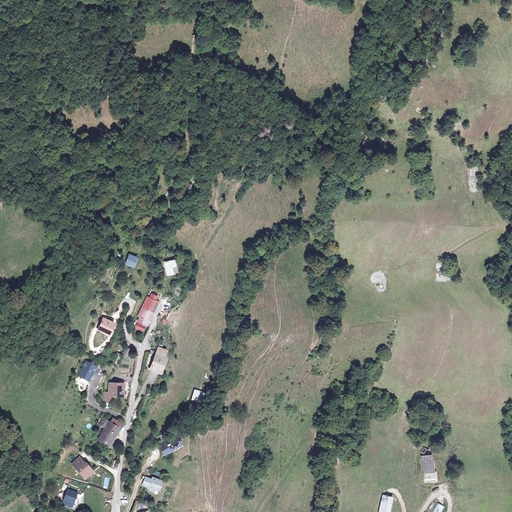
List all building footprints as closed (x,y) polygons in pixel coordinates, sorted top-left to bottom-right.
[(190,181),(187,187),(192,190),(195,184),(190,181)] [(134,253),(131,260),(137,264),(141,256),(134,253)] [(167,262),(170,275),(177,273),(175,267),(179,265),(178,259),(167,262)] [(144,305),(140,314),(142,315),(141,319),(149,322),(151,318),(152,318),(160,300),(157,298),(159,295),(153,292),(152,296),(149,294),(144,305)] [(106,333),(112,336),(118,323),(107,318),(102,329),(107,331),(106,333)] [(148,325),(139,321),(136,326),(145,330),(148,325)] [(161,349),(152,368),(163,373),(169,359),(166,358),(168,352),(161,349)] [(108,404),(112,404),(113,397),(115,397),(127,397),(127,384),(113,384),(113,394),(108,394),(108,404)] [(205,395),(195,391),(188,407),(199,411),(205,395)] [(113,423),(107,419),(103,426),(107,428),(105,431),(101,429),(99,433),(103,435),(101,439),(113,446),(124,429),(122,428),(123,427),(118,424),(119,421),(116,419),(113,423)] [(176,439),(159,450),(164,457),(181,446),(176,439)] [(428,454),(421,452),(420,453),(425,482),(437,479),(433,460),(432,460),(430,455),(428,454)] [(85,479),(89,476),(87,474),(92,470),(89,467),(88,467),(81,458),(73,464),(85,479)] [(155,478),(149,476),(146,483),(153,485),(152,487),(158,489),(161,488),(162,486),(164,486),(165,482),(164,481),(165,478),(156,475),(155,478)] [(68,489),(64,501),(73,505),(77,492),(68,489)] [(390,511),(393,498),(382,496),(379,511),(390,511)] [(442,511),(445,507),(437,503),(432,511),(442,511)]
